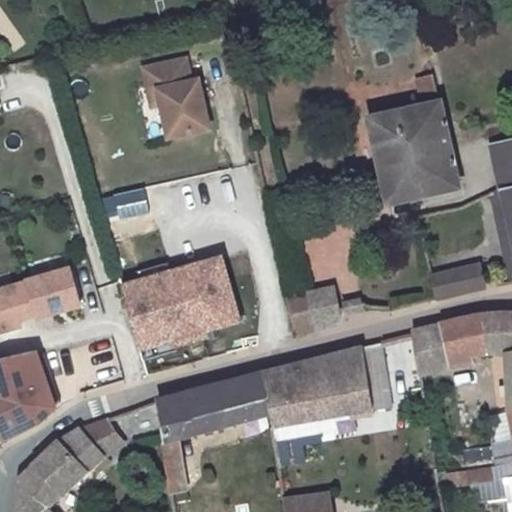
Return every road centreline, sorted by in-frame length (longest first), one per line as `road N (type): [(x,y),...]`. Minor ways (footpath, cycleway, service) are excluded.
road 1 (tertiary): [(1,511),(8,461),(72,415),(511,301)]
road 2 (unknown): [(128,399),(51,99)]
road 3 (unknown): [(276,358),(215,75)]
